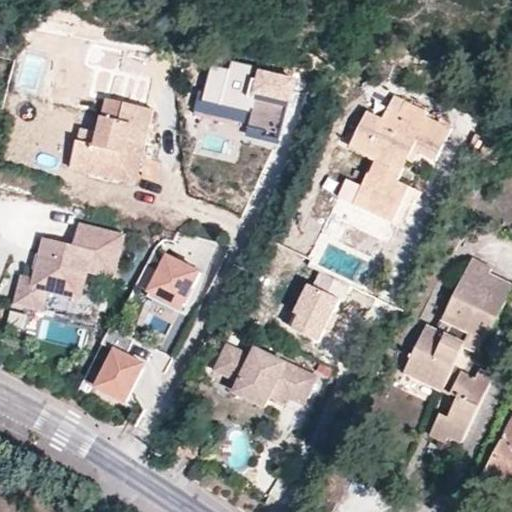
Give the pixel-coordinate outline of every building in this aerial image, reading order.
[(229,69),(211,65),(204,91),(198,90),(193,111),(248,124),(245,135),(279,143),(295,76),(231,61),(229,69)] [(146,147),(154,112),(141,109),(148,83),(108,73),(100,101),(106,103),(96,149),(78,144),(71,171),(90,176),(92,167),(128,176),(135,144),(146,147)] [(394,95),(386,110),(393,113),(388,122),(382,119),(368,111),(357,132),(371,140),(364,157),(375,162),(362,187),(354,203),(393,224),(411,188),(399,181),(414,150),(434,161),(450,129),(426,117),(429,113),(394,95)] [(454,124),(476,136),(483,119),(461,107),(453,124),(454,124)] [(386,110),(382,119),(388,122),(393,113),(386,110)] [(476,136),(454,124),(453,124),(450,129),(473,141),(476,136)] [(349,148),(364,157),(371,140),(357,132),(349,148)] [(480,155),(486,141),(476,136),(473,141),(467,149),(480,155)] [(502,148),(486,141),(480,155),(479,156),(495,164),(502,148)] [(137,187),(146,147),(135,144),(128,176),(92,167),(90,176),(137,187)] [(338,195),(354,203),(362,187),(346,179),(338,195)] [(115,278),(125,236),(81,226),(76,248),(45,241),(36,279),(22,276),(15,306),(45,313),(50,291),(67,295),(84,285),(88,271),(115,278)] [(198,274),(169,258),(148,298),(177,313),(198,274)] [(482,353),(511,289),(511,287),(489,276),(492,269),(472,259),(444,318),(446,319),(439,333),(427,327),(405,373),(442,392),(464,345),(482,353)] [(343,285),(319,274),(313,285),(306,281),(291,312),(296,315),(291,325),(318,337),(343,285)] [(81,299),(84,285),(67,295),(81,299)] [(115,332),(108,329),(101,344),(110,348),(92,386),(125,402),(144,363),(125,354),(132,340),(115,332)] [(238,349),(230,345),(217,369),(226,373),(238,349)] [(287,365),(258,349),(254,357),(238,349),(226,373),(241,381),(237,390),(258,401),(261,397),(269,400),(270,397),(285,405),(288,399),(303,407),(317,380),(301,372),(300,374),(286,367),(287,365)] [(461,443),(493,376),(480,370),(476,378),(463,371),(450,396),(457,399),(449,418),(441,414),(431,434),(447,443),(451,437),(461,443)] [(269,400),(261,397),(258,401),(237,390),(235,393),(265,408),(269,400)] [(511,489),(511,424),(486,474),(484,480),(483,485),(487,490),(492,494),(500,493),(505,491),(509,487),(511,489)] [(197,460),(205,445),(187,435),(179,449),(197,460)]
